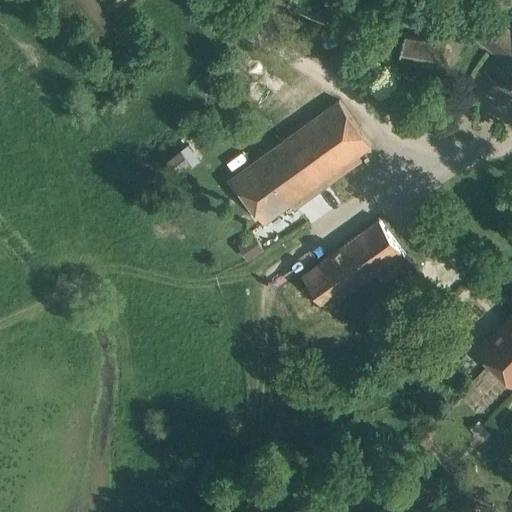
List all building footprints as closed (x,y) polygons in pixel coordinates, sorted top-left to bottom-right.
[(93,0),(64,0),(92,36),(110,22),(93,0)] [(293,0),(292,4),(339,23),(348,0),(293,0)] [(511,30),(484,8),(468,29),(493,49),(497,44),(503,49),(488,68),(511,87),(511,30)] [(453,47),(446,40),(405,32),(400,56),(442,64),(450,59),(453,47)] [(340,99),(233,175),(265,220),(293,200),(296,205),(328,183),(342,201),(359,188),(346,170),(362,158),(359,153),(373,143),(340,99)] [(178,166),(198,152),(183,132),(174,139),(180,148),(170,155),(178,166)] [(276,311),(282,319),(289,315),(290,316),(321,295),(331,308),(378,272),(386,283),(412,261),(379,216),(377,217),(379,219),(306,271),(305,269),(303,271),(312,283),(282,305),(283,306),(276,311)] [(239,243),(249,256),(262,246),(253,233),(239,243)] [(511,312),(500,324),(501,326),(479,348),(511,379),(511,312)] [(480,436),(472,429),(465,436),(473,443),(480,436)] [(429,435),(420,444),(427,450),(435,442),(429,435)]
